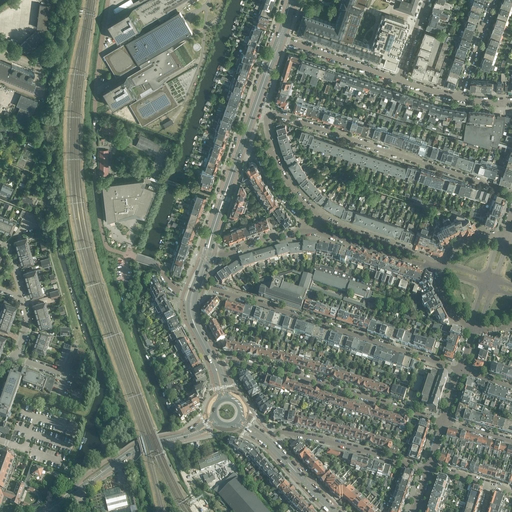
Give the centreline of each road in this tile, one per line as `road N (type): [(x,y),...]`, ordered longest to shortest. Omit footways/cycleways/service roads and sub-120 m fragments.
road 1 (residential): [(459,369),(200,283)]
road 2 (residential): [(511,191),(269,110)]
road 3 (residential): [(444,419),(295,374),(216,362)]
road 4 (primary): [(45,511),(128,454),(215,418)]
road 5 (residential): [(426,471),(307,435),(278,430),(266,440)]
road 6 (residential): [(310,230),(443,272)]
road 7 (residential): [(446,263),(320,215)]
road 8 (residential): [(399,79),(279,38)]
